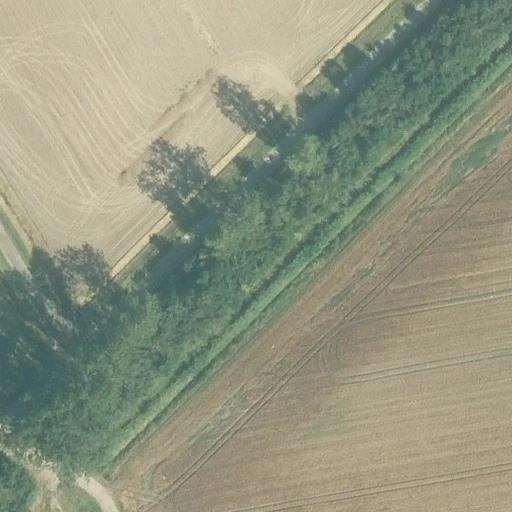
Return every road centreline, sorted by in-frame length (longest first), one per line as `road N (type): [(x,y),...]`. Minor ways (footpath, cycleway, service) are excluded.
road 1 (unclassified): [(0,421),(425,0)]
road 2 (track): [(69,350),(0,236)]
